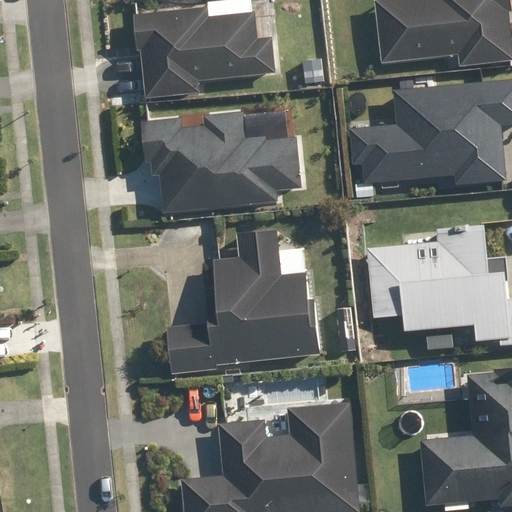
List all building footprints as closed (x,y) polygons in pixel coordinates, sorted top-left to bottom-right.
[(143,51),(148,99),(203,93),(202,81),(279,73),(275,38),(271,38),(267,0),(235,0),(208,3),(208,7),(167,11),(166,4),(141,6),(142,13),(136,14),(140,51),(143,51)] [(511,0),(379,0),(377,0),(384,63),(461,55),(462,66),(511,60),(511,18),(511,11),(511,0)] [(511,79),(396,90),(399,124),(351,128),(355,166),(365,165),(367,184),(457,175),(458,185),(509,180),(504,125),(511,124),(511,79)] [(162,175),(166,214),(281,201),(280,190),(304,187),(299,137),(271,139),(270,135),(250,137),(247,111),(144,122),(148,163),(153,162),(155,176),(162,175)] [(404,244),(370,247),(376,318),(405,315),(402,288),(404,288),(408,331),(477,325),(479,341),(502,339),(503,346),(511,344),(511,298),(511,299),(509,280),(511,280),(509,257),(491,258),(488,224),(439,229),(439,231),(403,235),(404,244)] [(170,327),(175,374),(220,369),(220,365),(323,355),(317,298),(312,298),(309,272),(284,275),(280,229),(240,233),(242,256),(216,259),(219,288),(208,289),(212,322),(170,327)] [(476,434),(423,440),(429,505),(502,498),(503,507),(511,505),(511,367),(496,369),(496,372),(470,375),(476,434)] [(184,479),(186,511),(362,511),(354,412),(353,402),(289,407),(292,434),(268,436),(267,419),(221,423),(225,475),(184,479)]
